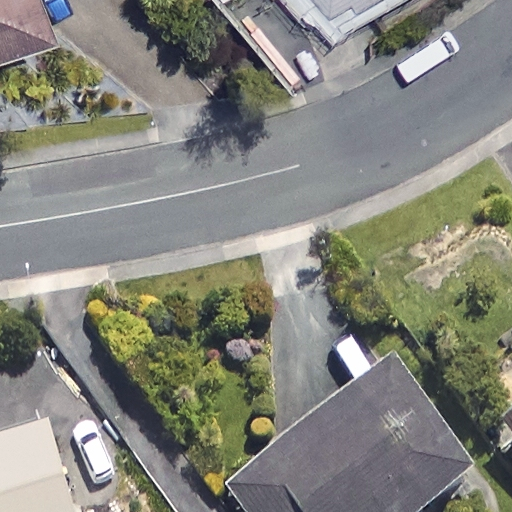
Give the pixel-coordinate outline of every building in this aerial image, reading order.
[(0,0),(0,42),(41,27),(31,0),(0,0)] [(367,0),(323,0),(340,21),(367,0)] [(435,511),(476,482),(397,376),(230,498),(240,511),(435,511)] [(511,432),(503,439),(511,449),(511,432)] [(0,511),(73,511),(51,438),(0,453),(0,511)]
